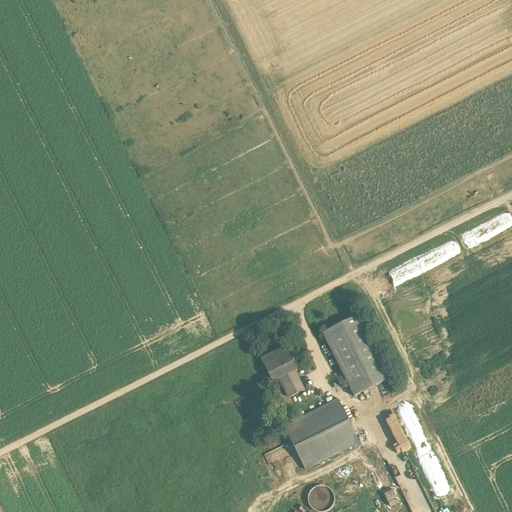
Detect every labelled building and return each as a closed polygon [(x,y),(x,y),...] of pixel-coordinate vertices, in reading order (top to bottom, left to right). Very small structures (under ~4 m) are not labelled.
[(359,316),(322,334),(354,397),(390,379),(359,316)] [(120,341),(137,370),(153,360),(136,331),(120,341)] [(285,349),(261,361),(272,382),(279,379),(294,371),(288,359),(290,358),(285,349)] [(294,371),(279,379),(289,398),(303,391),(294,371)] [(338,401),(284,428),(305,470),(360,443),(338,401)] [(379,491),(391,488),(381,450),(369,453),(379,491)] [(417,472),(399,479),(403,488),(412,484),(413,489),(416,488),(420,497),(426,495),(417,472)] [(331,506),(332,501),(331,496),(328,492),(324,489),(319,488),(314,489),(309,492),(307,496),(306,501),(307,507),(310,511),(311,511),(326,511),(329,511),(331,506)]
